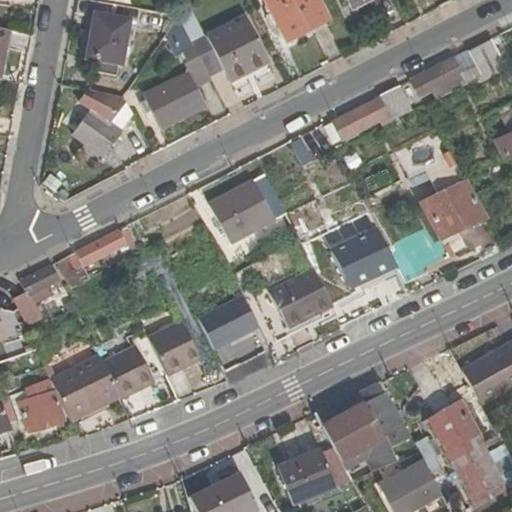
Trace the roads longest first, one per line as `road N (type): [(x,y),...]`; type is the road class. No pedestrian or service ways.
road 1 (residential): [(511,1),(9,251)]
road 2 (primary): [(0,499),(217,424),(511,280)]
road 3 (residential): [(9,251),(59,0)]
